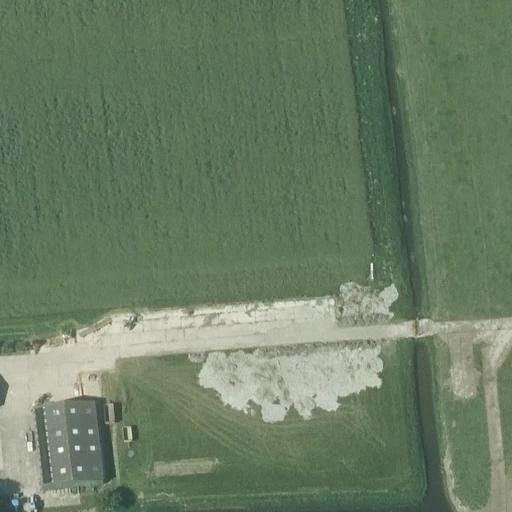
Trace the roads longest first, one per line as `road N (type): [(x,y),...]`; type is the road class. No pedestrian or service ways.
road 1 (track): [(511,324),(26,362)]
road 2 (track): [(498,511),(484,326)]
